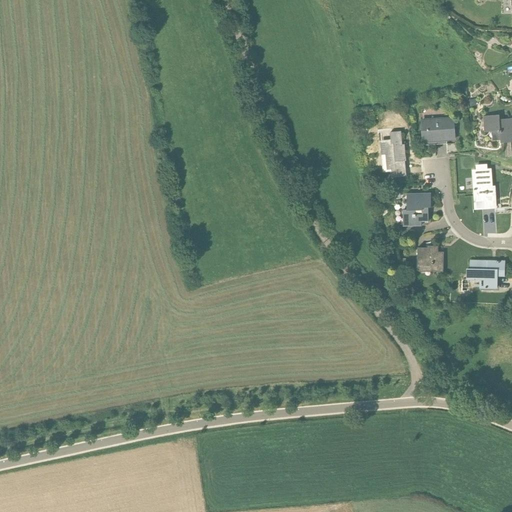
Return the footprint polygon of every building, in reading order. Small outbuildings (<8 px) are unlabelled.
[(459,100),(464,96),(460,90),(455,94),(459,100)] [(510,119),(500,119),(499,119),(499,115),(484,116),(485,132),(499,131),(499,133),(500,133),(501,143),(511,142),(510,140),(511,140),(511,125),(510,125),(510,119)] [(454,139),(454,129),(453,117),(422,120),(423,131),(424,141),(454,139)] [(405,145),(402,145),(401,131),(390,132),(391,140),(381,141),(382,155),(384,172),(392,172),(393,177),(393,178),(407,176),(405,161),(406,161),(405,145)] [(451,153),(459,151),(458,146),(457,143),(454,143),(452,144),(449,144),(447,144),(447,154),(451,153)] [(491,170),(487,170),(486,165),(477,166),(477,171),(473,171),(475,205),(486,204),(486,208),(496,207),(495,194),(491,195),(490,188),(492,188),(491,170)] [(403,226),(412,226),(422,226),(422,222),(429,222),(428,208),(431,208),(431,193),(407,194),(407,210),(403,210),(403,226)] [(444,272),(444,262),(444,252),(434,252),(434,248),(418,248),(417,268),(420,268),(421,272),(444,272)] [(494,288),(494,276),(504,276),(505,262),(471,261),(470,280),(480,280),(480,289),(493,289),(494,288)]
